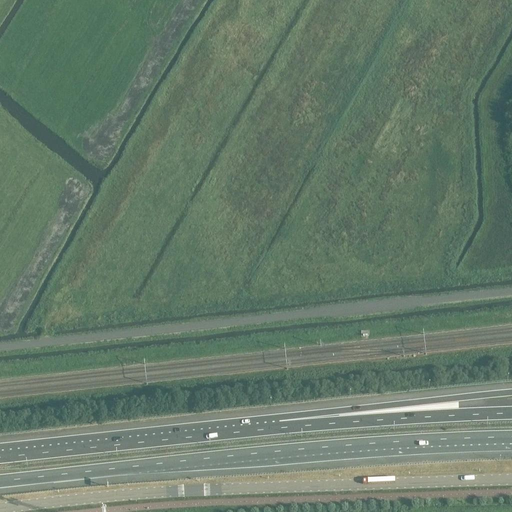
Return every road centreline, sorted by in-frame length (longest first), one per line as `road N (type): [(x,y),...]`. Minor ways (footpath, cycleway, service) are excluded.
road 1 (unclassified): [(0,348),(511,292)]
road 2 (motorway): [(0,480),(511,437)]
road 3 (secondary): [(0,507),(511,481)]
road 4 (motorway): [(278,428),(0,457)]
road 5 (motorway): [(511,392),(278,428)]
road 6 (motorway): [(511,413),(278,428)]
